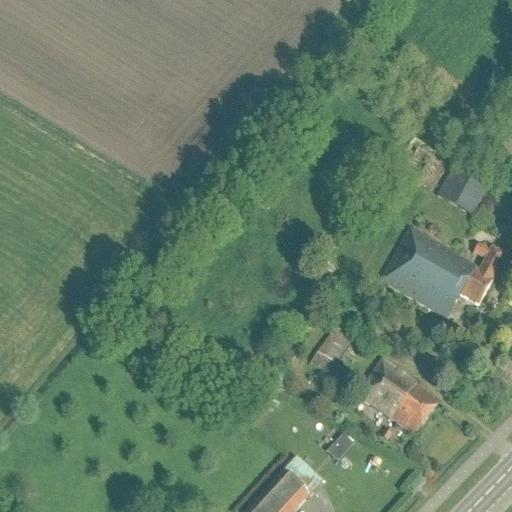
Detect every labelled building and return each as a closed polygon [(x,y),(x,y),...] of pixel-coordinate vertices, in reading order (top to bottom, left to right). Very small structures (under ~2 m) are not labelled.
[(449,176),(434,200),(471,221),(485,194),(449,176)] [(410,236),(380,287),(442,324),(456,300),(478,311),(505,262),(490,254),(489,255),(477,248),(471,258),(483,265),(477,275),(410,236)] [(307,368),(326,381),(357,338),(339,325),(307,368)] [(355,402),(388,424),(414,441),(436,407),(411,390),(413,387),(380,365),(355,402)] [(295,511),(307,501),(281,477),(248,511),(295,511)]
